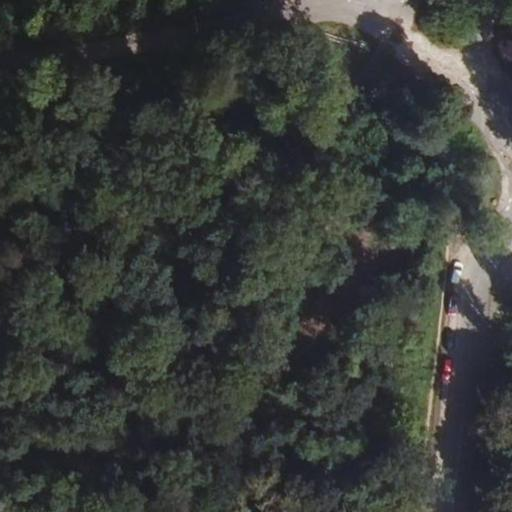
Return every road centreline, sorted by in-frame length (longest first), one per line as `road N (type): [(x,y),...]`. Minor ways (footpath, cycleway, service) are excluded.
road 1 (unknown): [(419,511),(445,245),(449,55)]
road 2 (track): [(398,9),(241,13),(0,60)]
road 3 (unclassified): [(451,511),(475,285),(488,254),(511,233)]
